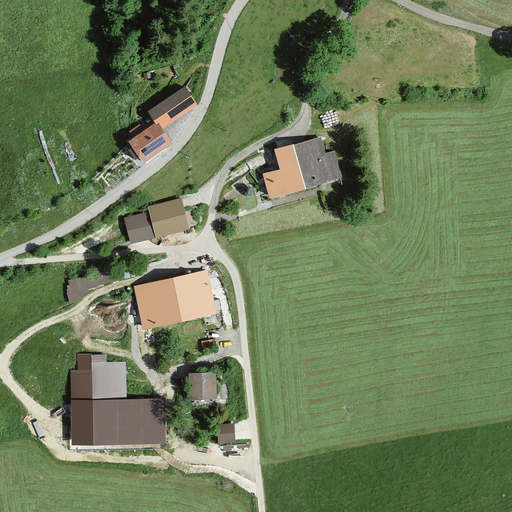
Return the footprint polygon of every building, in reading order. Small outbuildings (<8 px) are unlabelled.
[(196,105),(185,88),(149,112),(155,121),(161,129),(196,105)] [(161,129),(155,121),(143,129),(140,125),(130,132),(134,138),(130,142),(134,147),(129,150),(135,158),(140,155),(143,160),(170,142),(161,129)] [(271,196),(341,178),(334,152),(324,154),(320,139),(277,150),(282,170),(274,172),(274,169),(266,171),(267,174),(265,174),(271,196)] [(152,212),(125,218),(131,241),(186,227),(179,200),(150,207),(152,212)] [(140,264),(72,279),(70,293),(70,301),(86,290),(86,288),(130,277),(130,275),(142,272),(140,264)] [(145,327),(214,311),(212,301),(207,279),(210,278),(209,271),(137,287),(145,327)] [(219,299),(212,301),(214,311),(221,310),(219,299)] [(215,339),(202,341),(203,349),(216,346),(215,339)] [(79,356),(79,377),(74,377),(74,400),(123,400),(122,364),(104,365),(104,356),(79,356)] [(221,373),(192,375),(193,396),(213,395),(213,381),(221,381),(221,373)] [(123,400),(74,400),(75,439),(163,438),(163,399),(123,400)] [(234,424),(218,425),(218,441),(235,440),(234,424)]
